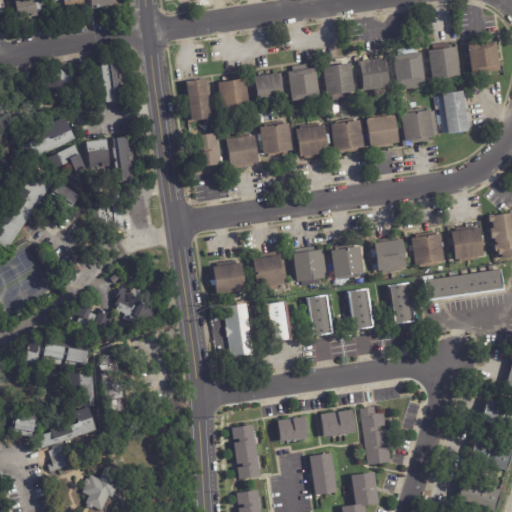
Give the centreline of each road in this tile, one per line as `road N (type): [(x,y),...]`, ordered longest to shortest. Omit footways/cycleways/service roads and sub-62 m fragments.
road 1 (residential): [(176,229),(447,183),(489,164),(511,128),(509,3),(256,15),(0,57)]
road 2 (tertiary): [(146,0),(207,511)]
road 3 (residential): [(199,395),(452,358),(405,511)]
road 4 (residential): [(176,229),(111,254),(54,308),(0,335)]
